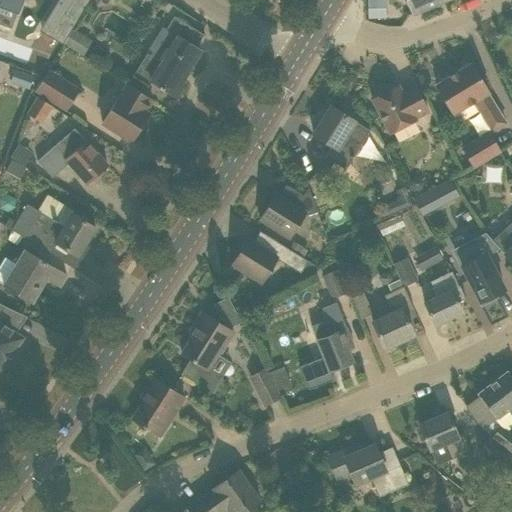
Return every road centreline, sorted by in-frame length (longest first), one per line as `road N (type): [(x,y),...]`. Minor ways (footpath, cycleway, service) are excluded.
road 1 (secondary): [(0,503),(136,315),(298,60)]
road 2 (residential): [(131,511),(171,473),(511,344)]
road 3 (residential): [(319,26),(363,40),(416,36),(502,0)]
